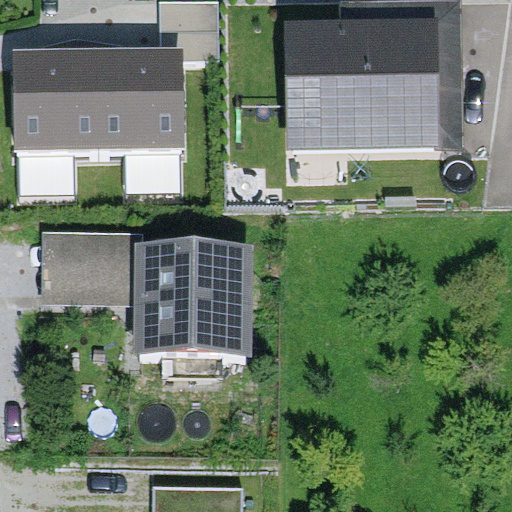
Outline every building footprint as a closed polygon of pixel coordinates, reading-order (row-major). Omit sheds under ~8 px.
[(18,72),(20,164),(184,161),(182,69),(222,68),(221,8),(160,9),(161,70),(18,72)] [(462,143),(461,18),(371,19),(371,39),(293,40),(295,161),(434,159),(434,143),(462,143)] [(47,299),(132,299),(133,243),(47,242),(47,299)] [(246,364),(247,263),(144,263),(144,364),(246,364)] [(244,511),(246,495),(155,492),(154,511),(244,511)]
